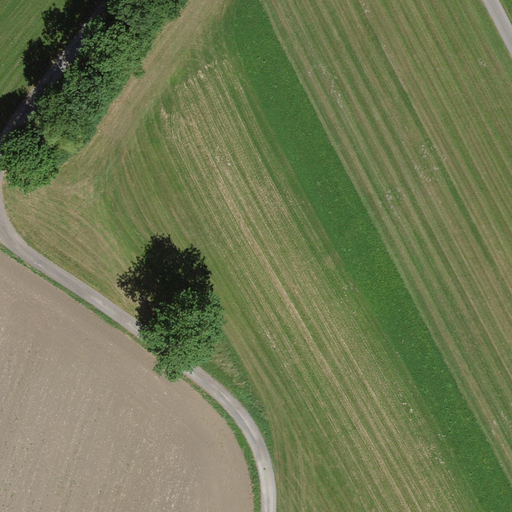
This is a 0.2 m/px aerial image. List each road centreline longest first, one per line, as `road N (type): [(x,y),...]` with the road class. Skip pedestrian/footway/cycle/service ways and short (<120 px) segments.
road 1 (track): [(0,232),(243,413),(264,452),(269,511)]
road 2 (track): [(108,0),(19,117),(0,172)]
